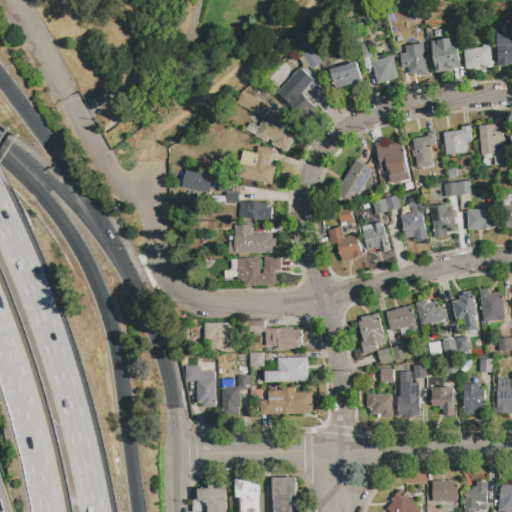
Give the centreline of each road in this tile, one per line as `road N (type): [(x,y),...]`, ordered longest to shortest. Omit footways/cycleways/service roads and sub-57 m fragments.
road 1 (residential): [(336,449),(341,375),(308,243),(314,177),(359,124),(481,96),(511,97)]
road 2 (residential): [(152,161),(161,266),(197,302),(305,302),(511,259)]
road 3 (motorway): [(93,511),(54,350),(0,217)]
road 4 (motorway): [(122,395),(107,314),(84,260),(55,213),(0,155)]
road 5 (track): [(317,0),(194,108),(154,205)]
road 6 (motorway): [(140,302),(92,208),(16,100)]
road 7 (tertiary): [(140,302),(85,219),(0,144)]
road 8 (motorway): [(0,336),(47,511)]
road 9 (residential): [(336,449),(511,449)]
road 10 (tertiary): [(336,449),(173,454)]
road 11 (tertiary): [(173,454),(167,377),(140,302)]
road 12 (residential): [(154,205),(110,176),(65,96)]
